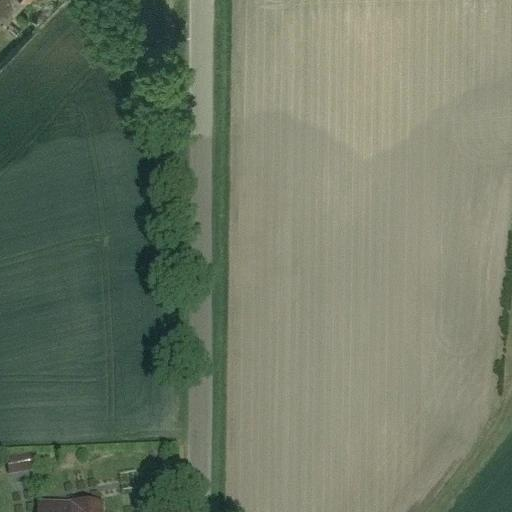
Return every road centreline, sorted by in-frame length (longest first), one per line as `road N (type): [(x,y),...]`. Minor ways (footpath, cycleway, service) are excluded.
road 1 (tertiary): [(196,511),(203,0)]
road 2 (track): [(511,396),(500,431),(437,511)]
